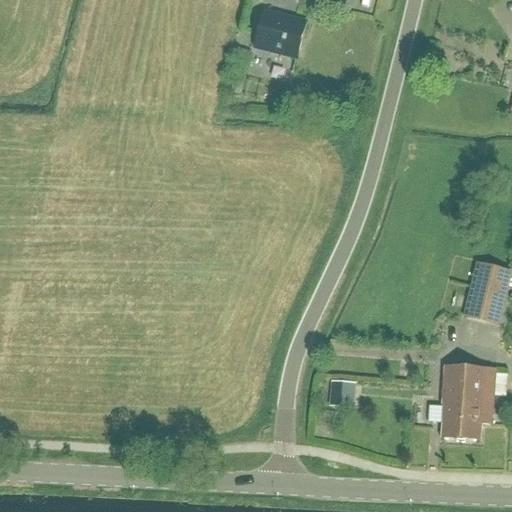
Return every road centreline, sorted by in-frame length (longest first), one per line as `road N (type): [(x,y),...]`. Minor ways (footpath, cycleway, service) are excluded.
road 1 (unclassified): [(279,486),(291,372),(361,209),(415,0)]
road 2 (tertiary): [(279,486),(0,472)]
road 3 (tertiary): [(511,498),(279,486)]
